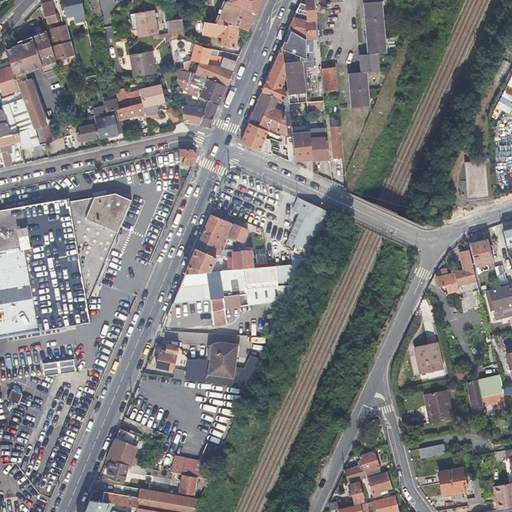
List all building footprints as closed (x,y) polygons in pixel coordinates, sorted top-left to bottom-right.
[(61,0),(66,18),(83,14),(80,0),(61,0)] [(184,0),(162,0),(168,34),(180,32),(177,12),(184,11),(184,9),(186,8),(184,0)] [(238,28),(248,32),(255,13),(226,0),(225,0),(200,0),(203,17),(238,28)] [(225,0),(226,0),(255,13),(260,0),(225,0)] [(306,37),(306,52),(306,63),(313,63),(312,53),(314,52),(314,49),(311,49),(310,38),(314,37),(314,32),(310,32),(309,28),(316,27),(313,0),(301,0),(297,12),(307,17),(308,24),(303,22),(304,19),(300,17),(299,20),(294,18),(292,24),(289,30),(306,37)] [(349,71),(351,89),(352,106),(369,104),(367,70),(378,69),(377,52),(385,51),(381,0),(364,2),(368,53),(360,53),(361,70),(349,71)] [(46,25),(56,22),(52,8),(54,8),(53,2),(41,5),(46,25)] [(97,15),(98,18),(98,21),(101,21),(99,9),(93,10),(94,16),(97,15)] [(158,35),(155,23),(153,11),(136,14),(138,28),(140,39),(158,35)] [(238,28),(203,17),(204,30),(224,36),(222,43),(225,44),(225,45),(234,48),(238,28)] [(47,39),(53,60),(73,55),(65,26),(49,30),(51,38),(47,39)] [(302,51),(306,52),(306,37),(289,30),(282,47),(286,82),(289,104),(307,102),(307,99),(307,96),(306,65),(293,66),(292,53),(300,56),(302,51)] [(179,45),(177,32),(168,34),(170,46),(179,45)] [(12,75),(15,83),(30,129),(41,126),(27,80),(25,72),(40,68),(41,70),(55,66),(53,60),(47,39),(46,33),(17,42),(18,46),(10,49),(10,51),(5,53),(12,75)] [(221,68),(225,58),(218,55),(210,53),(212,47),(207,45),(198,41),(193,40),(190,56),(202,61),(212,65),(221,68)] [(285,86),(286,82),(282,47),(272,71),(267,82),(263,93),(283,102),(286,94),(285,86)] [(155,74),(153,63),(151,52),(129,56),(133,79),(155,74)] [(200,73),(226,85),(236,62),(225,58),(221,68),(212,65),(210,70),(202,67),(200,73)] [(106,66),(105,69),(104,72),(106,84),(113,82),(109,65),(106,66)] [(207,102),(218,106),(226,85),(200,73),(182,65),(174,65),(178,92),(199,98),(198,99),(207,102)] [(0,90),(1,96),(17,91),(15,83),(12,75),(10,68),(0,70),(0,90)] [(335,68),(320,68),(321,93),(335,92),(335,68)] [(27,80),(41,126),(43,125),(30,80),(27,80)] [(138,90),(141,103),(142,108),(144,117),(158,114),(157,110),(165,108),(161,86),(138,90)] [(511,109),(511,107),(511,88),(506,86),(498,103),(511,109)] [(289,104),(283,102),(263,93),(250,124),(267,130),(285,138),(287,135),(293,134),(292,126),(289,104)] [(115,95),(113,95),(112,96),(113,100),(107,102),(106,98),(102,99),(105,112),(118,109),(115,95)] [(35,147),(44,145),(39,129),(30,131),(20,100),(11,103),(10,98),(0,101),(0,108),(0,110),(8,135),(16,133),(18,142),(19,150),(35,147)] [(207,102),(204,110),(215,113),(218,106),(207,102)] [(142,108),(141,103),(118,109),(119,114),(120,119),(122,118),(141,114),(142,117),(137,118),(139,130),(146,128),(142,108)] [(306,111),(305,107),(305,104),(291,105),(292,112),(306,111)] [(91,116),(89,111),(87,105),(82,107),(86,117),(91,116)] [(183,122),(208,128),(215,113),(204,110),(181,106),(183,122)] [(171,107),(164,111),(172,123),(179,119),(171,107)] [(0,157),(2,166),(9,164),(5,150),(9,149),(8,144),(18,142),(16,133),(8,135),(0,110),(0,157)] [(125,131),(122,118),(120,119),(119,114),(110,116),(110,113),(105,114),(106,117),(95,119),(96,123),(99,137),(99,138),(125,131)] [(80,142),(99,137),(96,123),(76,128),(80,142)] [(266,133),(267,130),(250,124),(246,134),(242,143),(271,156),(272,155),(272,150),(280,149),(279,142),(270,140),(269,142),(265,140),(267,134),(266,133)] [(294,147),(294,151),(295,161),(295,162),(313,161),(313,159),(312,150),(311,142),(309,125),(292,126),(293,134),(294,147)] [(39,129),(44,145),(53,142),(49,127),(39,129)] [(499,135),(500,139),(500,143),(511,142),(511,130),(500,132),(500,134),(499,135)] [(343,156),(342,144),(341,131),(330,132),(332,157),(343,156)] [(311,142),(312,150),(313,159),(329,158),(327,138),(317,139),(317,141),(311,142)] [(295,161),(294,151),(294,147),(286,149),(288,162),(296,166),(295,161)] [(190,150),(184,149),(178,149),(180,164),(191,165),(195,156),(190,150)] [(468,198),(478,197),(487,196),(482,162),(464,164),(468,198)] [(511,191),(511,170),(500,172),(501,192),(511,191)] [(85,305),(130,200),(114,193),(69,201),(69,198),(0,209),(0,336),(87,321),(85,305)] [(299,212),(291,228),(284,244),(285,244),(284,245),(293,249),(292,251),(300,255),(298,261),(305,260),(328,210),(298,197),(292,209),(299,212)] [(241,255),(243,268),(252,267),(250,249),(242,249),(222,249),(227,235),(241,240),(243,239),(245,237),(247,238),(250,231),(247,230),(247,229),(246,227),(210,214),(206,223),(202,233),(201,237),(196,249),(207,253),(217,257),(232,256),(241,255)] [(511,226),(503,228),(508,246),(509,246),(510,249),(511,248),(511,226)] [(487,238),(478,240),(480,244),(470,246),(475,265),(493,261),(487,238)] [(265,250),(267,265),(274,264),(286,263),(284,250),(280,250),(279,248),(265,250)] [(210,272),(217,257),(207,253),(196,249),(191,261),(185,275),(210,272)] [(475,279),(472,264),(468,249),(459,252),(464,270),(454,272),(457,284),(475,279)] [(232,256),(233,263),(234,269),(243,268),(241,255),(232,256)] [(232,256),(217,257),(210,272),(234,269),(233,263),(232,256)] [(276,283),(296,280),(305,260),(298,261),(286,263),(274,264),(276,283)] [(438,286),(442,285),(447,284),(449,291),(454,290),(455,294),(458,293),(453,272),(454,272),(452,261),(445,265),(447,274),(436,277),(438,286)] [(210,272),(185,275),(185,276),(173,303),(189,301),(211,298),(215,324),(225,322),(224,319),(226,319),(225,315),(223,315),(222,305),(238,303),(237,295),(245,293),(244,288),(276,283),(274,264),(267,265),(252,267),(243,268),(234,269),(210,272)] [(499,280),(502,279),(506,278),(502,264),(495,266),(499,280)] [(489,301),(491,300),(493,300),(495,308),(491,310),(494,319),(511,313),(511,288),(511,284),(501,286),(500,284),(492,287),(493,288),(489,289),(491,295),(488,296),(489,301)] [(460,298),(456,299),(453,300),(455,307),(462,305),(460,298)] [(191,356),(189,378),(231,383),(237,343),(220,341),(213,343),(211,358),(191,356)] [(437,341),(423,344),(428,371),(432,370),(443,368),(437,341)] [(161,350),(159,359),(156,368),(170,370),(175,366),(180,345),(169,343),(167,351),(161,350)] [(428,371),(423,344),(414,346),(420,373),(428,371)] [(242,372),(251,376),(256,364),(247,360),(242,372)] [(467,382),(471,397),(474,412),(485,410),(483,403),(496,400),(498,406),(507,404),(504,391),(481,396),(478,380),(467,382)] [(209,454),(218,457),(249,385),(239,384),(209,454)] [(7,400),(17,405),(22,394),(11,390),(7,400)] [(433,394),(439,421),(454,418),(447,391),(433,394)] [(433,422),(439,421),(433,394),(425,396),(427,407),(430,407),(433,422)] [(133,460),(136,460),(139,461),(140,458),(134,456),(135,453),(133,453),(135,442),(127,440),(127,446),(115,444),(111,451),(108,460),(113,461),(130,466),(132,466),(133,460)] [(419,448),(420,453),(421,459),(445,453),(443,442),(419,448)] [(360,457),(361,461),(362,464),(356,466),(356,467),(344,470),(348,482),(351,482),(359,479),(381,473),(375,453),(360,457)] [(205,464),(213,467),(218,457),(209,454),(206,460),(205,464)] [(205,464),(206,460),(176,455),(173,472),(184,473),(197,475),(201,475),(205,476),(209,476),(213,467),(205,464)] [(126,482),(130,466),(113,461),(109,477),(126,482)] [(136,465),(136,467),(135,472),(146,474),(147,467),(136,465)] [(439,473),(441,484),(444,495),(451,493),(462,491),(468,489),(463,468),(439,473)] [(183,477),(183,481),(182,490),(195,492),(197,475),(184,473),(183,477)] [(382,496),(382,495),(382,494),(388,492),(388,490),(392,489),(388,473),(370,478),(374,497),(382,496)] [(209,476),(205,476),(201,475),(200,482),(206,483),(209,476)] [(479,477),(475,478),(471,479),(475,498),(464,500),(465,506),(484,502),(479,477)] [(351,484),(354,493),(356,502),(365,500),(360,482),(351,484)] [(511,482),(494,485),(496,497),(498,509),(511,506),(511,482)] [(134,507),(175,511),(193,511),(201,496),(133,487),(132,492),(132,495),(95,490),(91,501),(112,504),(125,506),(133,507),(134,507)] [(463,496),(462,491),(451,493),(453,499),(463,496)] [(18,497),(2,500),(3,511),(5,511),(19,509),(18,497)] [(393,511),(398,511),(394,497),(375,502),(377,511),(393,511)] [(126,511),(111,508),(112,504),(91,501),(86,511),(126,511)] [(333,511),(340,509),(354,505),(353,501),(342,504),(342,502),(331,505),(333,511)] [(354,505),(340,509),(340,511),(361,511),(360,507),(368,505),(368,502),(354,505)]
